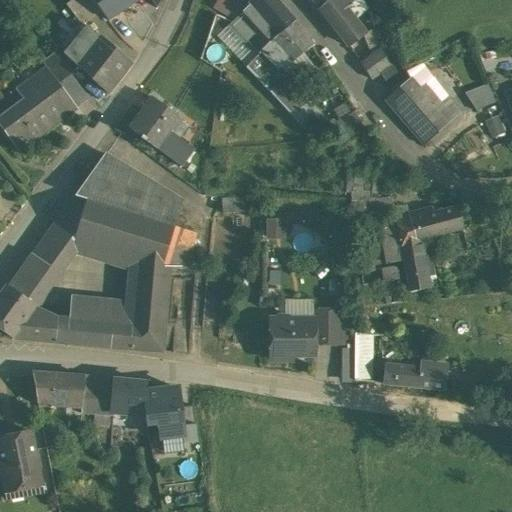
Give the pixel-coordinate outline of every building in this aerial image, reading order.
[(90,0),(72,0),(66,5),(82,26),(100,12),(90,0)] [(90,0),(100,12),(108,22),(136,2),(135,0),(90,0)] [(149,0),(156,10),(162,0),(149,0)] [(243,4),(235,0),(218,0),(212,10),(232,22),(243,4)] [(292,21),(273,0),(252,0),(249,3),(249,5),(230,26),(258,55),(262,51),(292,21)] [(309,0),(319,10),(329,0),(309,0)] [(353,20),(345,9),(337,0),(329,0),(319,10),(347,47),(365,35),(353,20)] [(337,0),(345,9),(356,0),(337,0)] [(359,0),(356,0),(345,9),(353,20),(367,9),(359,0)] [(292,21),(262,51),(278,69),(279,68),(289,63),(311,46),(292,21)] [(100,38),(86,27),(64,56),(77,66),(107,93),(109,94),(130,66),(99,39),(100,38)] [(383,49),(360,65),(370,80),(379,74),(393,64),(393,62),(383,49)] [(56,51),(42,62),(47,68),(59,84),(71,75),(72,74),(56,51)] [(278,69),(262,51),(258,55),(245,69),(261,85),(278,69)] [(398,59),(393,62),(393,64),(379,74),(391,95),(410,79),(398,59)] [(59,84),(47,68),(27,83),(35,93),(0,118),(0,126),(18,152),(77,108),(59,84)] [(307,101),(278,69),(261,85),(290,116),(307,101)] [(71,75),(59,84),(77,108),(88,99),(71,75)] [(410,80),(384,102),(422,146),(448,124),(433,106),(410,80)] [(489,85),(468,94),(475,110),(496,102),(489,85)] [(152,98),(129,129),(141,138),(141,139),(157,151),(170,134),(181,120),(152,98)] [(442,98),(433,106),(448,124),(458,116),(442,98)] [(307,101),(290,116),(302,131),(321,116),(307,101)] [(337,119),(352,139),(363,130),(353,113),(350,115),(344,106),(333,112),(337,119)] [(337,119),(328,125),(337,140),(352,139),(337,119)] [(170,134),(157,151),(181,169),(194,152),(176,140),(170,134)] [(104,155),(74,197),(86,200),(174,227),(182,202),(104,155)] [(363,227),(371,225),(366,202),(379,200),(382,178),(347,172),(344,194),(351,195),(351,209),(362,209),(363,227)] [(9,288),(35,307),(72,255),(79,244),(73,242),(86,200),(74,197),(9,288)] [(244,199),(221,200),(222,215),(245,213),(244,199)] [(377,218),(393,216),(392,208),(390,199),(379,200),(366,202),(371,225),(378,224),(377,218)] [(174,227),(86,200),(73,242),(79,244),(137,262),(161,269),(162,268),(174,227)] [(393,216),(394,220),(408,216),(406,207),(392,208),(393,216)] [(351,209),(351,226),(363,227),(362,209),(351,209)] [(429,211),(408,216),(414,243),(420,241),(461,230),(456,210),(430,216),(429,211)] [(420,241),(414,243),(408,216),(394,220),(396,227),(379,230),(382,246),(385,265),(403,262),(404,268),(410,294),(411,294),(429,290),(420,241)] [(267,223),(267,242),(284,242),(284,222),(267,223)] [(192,233),(174,227),(162,268),(169,269),(181,270),(192,233)] [(464,239),(449,257),(458,265),(473,247),(464,239)] [(131,325),(137,262),(79,244),(72,255),(127,271),(124,300),(73,296),(70,320),(131,325)] [(161,269),(137,262),(131,325),(70,320),(70,324),(57,323),(55,344),(162,353),(169,269),(162,268),(161,269)] [(404,268),(380,271),(382,283),(391,282),(392,287),(385,289),(388,301),(395,300),(396,305),(412,302),(411,294),(410,294),(404,268)] [(35,307),(9,288),(6,286),(0,294),(0,330),(12,339),(35,307)] [(368,286),(360,287),(362,300),(369,299),(368,286)] [(362,300),(356,301),(358,310),(385,306),(383,297),(369,299),(362,300)] [(57,323),(35,307),(12,339),(55,344),(57,323)] [(342,313),(314,313),(314,321),(314,345),(342,345),(342,313)] [(314,345),(314,321),(289,321),(286,318),(280,318),(277,321),(271,321),(271,361),(291,361),(291,356),(314,357),(314,345)] [(355,336),(354,382),(373,383),(373,336),(355,336)] [(419,370),(385,366),(383,384),(445,391),(447,367),(420,364),(419,370)] [(69,376),(32,373),(38,406),(68,407),(69,376)] [(101,379),(69,376),(68,407),(81,408),(81,401),(100,402),(101,379)] [(93,415),(112,417),(113,412),(113,406),(111,406),(113,380),(101,379),(100,402),(81,401),(81,408),(80,414),(93,415)] [(142,384),(113,380),(111,406),(113,406),(113,412),(145,415),(144,393),(142,384)] [(177,389),(144,393),(145,415),(147,425),(159,423),(161,439),(183,436),(182,426),(180,409),(177,389)] [(193,407),(180,409),(182,426),(196,425),(193,407)] [(112,417),(93,415),(92,427),(111,429),(111,427),(112,417)] [(196,425),(182,426),(183,436),(183,444),(199,443),(196,425)] [(30,433),(0,438),(0,464),(3,481),(5,491),(41,484),(30,433)] [(162,439),(164,455),(182,453),(180,453),(184,452),(182,437),(162,439)]
